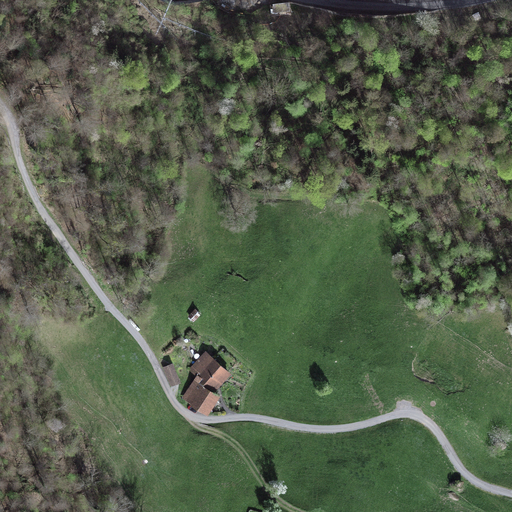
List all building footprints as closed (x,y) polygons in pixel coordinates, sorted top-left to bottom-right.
[(194,311),(188,317),(193,321),(199,315),(194,311)] [(199,374),(202,377),(198,384),(212,393),(216,389),(214,387),(228,373),(205,353),(190,370),(197,377),(199,374)] [(164,368),(171,385),(179,381),(172,365),(164,368)] [(214,387),(216,389),(230,375),(228,373),(214,387)] [(205,413),(216,395),(212,393),(198,384),(187,400),(192,403),(191,405),(205,413)] [(205,413),(207,415),(219,397),(216,395),(205,413)]
